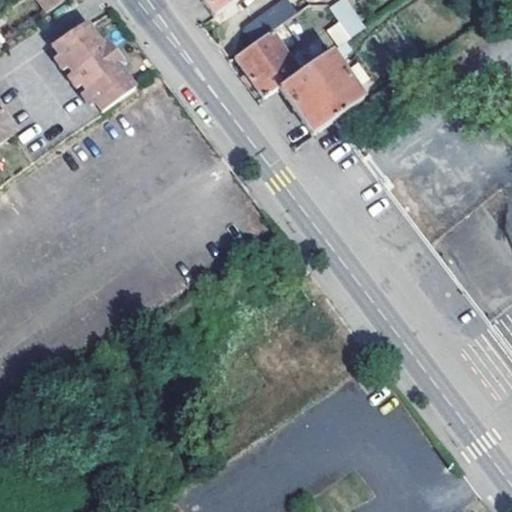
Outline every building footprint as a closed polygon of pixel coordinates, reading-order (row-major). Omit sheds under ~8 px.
[(66,0),(38,0),(36,1),(46,15),(66,0)] [(199,0),(215,20),(240,0),(199,0)] [(290,0),(286,3),(296,16),(315,3),(318,0),(290,0)] [(337,24),(328,28),(334,43),(363,31),(350,0),(339,0),(329,4),(337,24)] [(244,34),(254,47),(272,34),(296,16),(286,3),(244,34)] [(58,59),(66,69),(71,75),(79,87),(84,94),(93,106),(99,114),(132,91),(117,70),(102,50),(85,27),(52,51),(58,59)] [(248,80),(263,102),(281,89),(302,75),(272,34),(254,47),(235,60),(248,80)] [(102,50),(117,70),(122,67),(107,46),(102,50)] [(362,104),(331,54),(302,75),(281,89),(284,94),(313,137),(322,131),(335,122),(362,104)] [(57,77),(66,69),(58,59),(49,66),(57,77)] [(70,94),(79,87),(71,75),(61,82),(70,94)] [(83,113),(93,106),(84,94),(75,100),(83,113)] [(0,145),(12,137),(0,119),(0,145)] [(313,293),(242,346),(266,378),(337,325),(313,293)]
